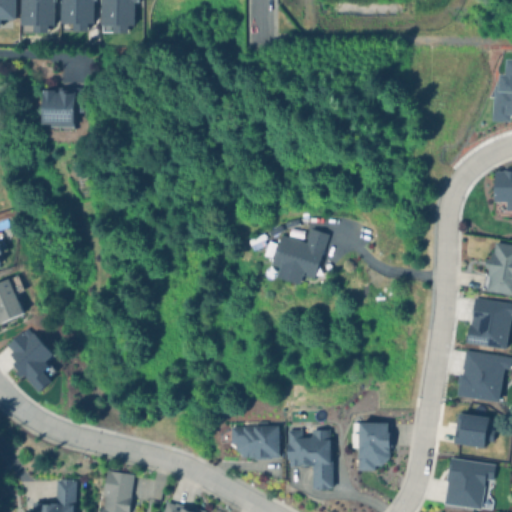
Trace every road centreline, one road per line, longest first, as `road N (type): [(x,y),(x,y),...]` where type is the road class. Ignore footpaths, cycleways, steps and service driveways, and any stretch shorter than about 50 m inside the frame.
road 1 (residential): [(394,511),(418,464),(439,318),(443,204),(467,166),(511,143)]
road 2 (residential): [(22,406),(62,429),(180,463),(270,511)]
